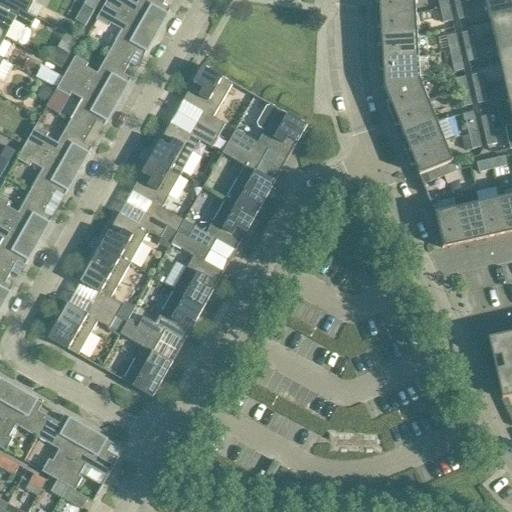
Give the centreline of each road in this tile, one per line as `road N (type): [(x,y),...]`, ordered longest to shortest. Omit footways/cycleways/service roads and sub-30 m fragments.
road 1 (residential): [(164,442),(19,360),(12,346),(205,0)]
road 2 (residential): [(164,442),(300,201),(319,183),(373,160)]
road 3 (residential): [(373,160),(353,110),(348,0)]
road 4 (residential): [(511,462),(454,340)]
road 5 (residential): [(426,277),(373,160)]
